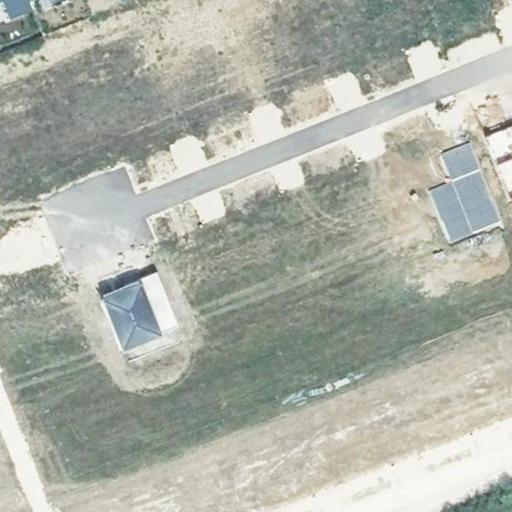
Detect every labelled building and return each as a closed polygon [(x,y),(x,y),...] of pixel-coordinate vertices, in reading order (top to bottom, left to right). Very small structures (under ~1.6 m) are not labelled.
[(1,0),(6,12),(29,3),(27,0),(1,0)] [(419,17),(412,0),(337,0),(353,37),(378,27),(380,32),(419,17)] [(478,0),(431,0),(435,8),(455,0),(457,0),(461,7),(478,0)] [(77,72),(15,96),(37,152),(56,145),(60,158),(80,150),(78,145),(103,136),(77,72)] [(0,185),(26,176),(0,110),(0,185)] [(511,124),(484,136),(509,199),(511,197),(511,124)] [(455,251),(504,231),(470,144),(434,158),(446,187),(431,192),(455,251)] [(417,241),(392,177),(329,202),(351,256),(361,252),(371,276),(397,265),(391,251),(417,241)] [(310,207),(248,231),(276,300),(337,276),(310,207)] [(235,245),(177,268),(194,313),(253,290),(235,245)] [(125,291),(103,299),(122,348),(177,326),(156,272),(136,280),(139,285),(125,291)] [(136,280),(123,285),(125,291),(139,285),(136,280)] [(76,296),(6,323),(34,394),(104,367),(76,296)]
